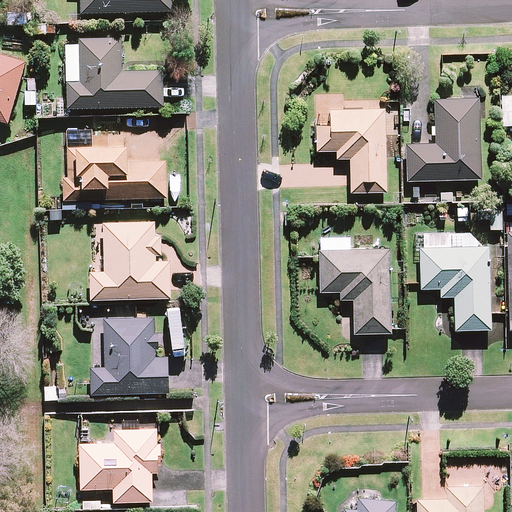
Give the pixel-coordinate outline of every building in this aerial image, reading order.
[(82,0),(83,11),(171,11),(171,0),(82,0)] [(120,70),(120,38),(78,39),(79,79),(66,79),(66,106),(160,106),(160,70),(120,70)] [(24,60),(0,53),(0,117),(7,120),(24,60)] [(511,95),(500,96),(502,125),(511,124),(511,95)] [(476,98),(436,98),(436,143),(406,144),(407,180),(478,179),(476,98)] [(329,127),(316,127),(316,150),(335,150),(335,157),(349,157),(350,191),(385,190),(384,147),(384,108),(329,108),(329,127)] [(123,132),(92,132),(93,146),(66,146),(67,175),(62,175),(63,198),(165,195),(164,160),(124,161),(123,132)] [(153,220),(96,221),(97,270),(89,270),(90,298),(169,296),(167,234),(153,235),(153,220)] [(450,245),(419,246),(420,287),(438,287),(438,295),(454,295),(454,329),(489,328),(488,245),(473,245),(473,232),(450,232),(450,245)] [(386,248),(350,249),(319,250),(321,290),(339,290),(339,298),(353,297),(354,332),(389,331),(386,248)] [(154,355),(153,316),(104,317),(105,366),(89,367),(90,392),(166,391),(166,355),(154,355)] [(57,386),(43,386),(43,398),(57,398),(57,386)] [(159,470),(159,427),(114,428),(114,441),(79,442),(80,487),(113,486),(113,500),(152,499),(151,470),(159,470)] [(494,484),(443,483),(443,499),(417,498),(416,511),(482,511),(483,506),(493,506),(494,484)] [(398,511),(399,500),(357,498),(357,510),(343,510),(342,511),(398,511)]
